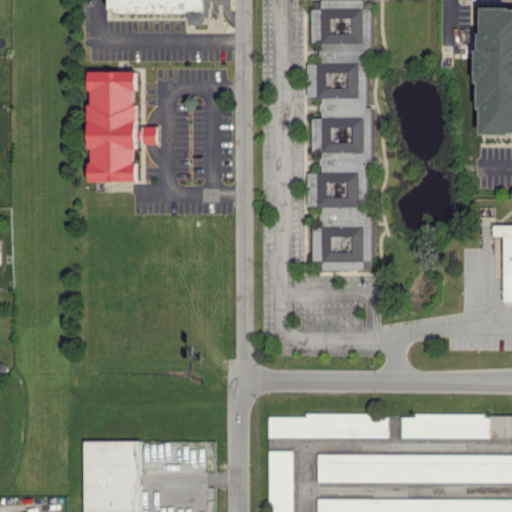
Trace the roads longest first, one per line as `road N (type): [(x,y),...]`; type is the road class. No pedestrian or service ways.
road 1 (residential): [(245,0),(244,511)]
road 2 (residential): [(511,379),(245,377)]
